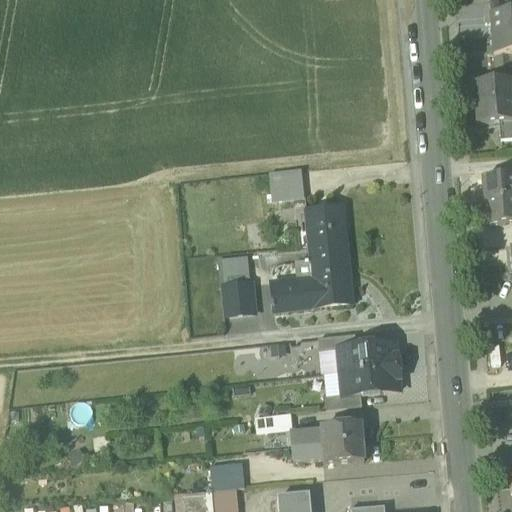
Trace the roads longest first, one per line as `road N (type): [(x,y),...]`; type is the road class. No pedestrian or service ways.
road 1 (residential): [(463,511),(424,0)]
road 2 (track): [(448,321),(0,366)]
